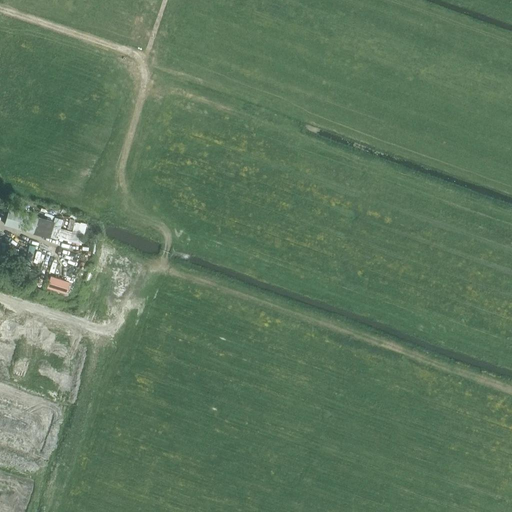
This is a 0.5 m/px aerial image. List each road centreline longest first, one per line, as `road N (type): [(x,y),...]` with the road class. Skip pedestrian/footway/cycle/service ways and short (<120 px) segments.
road 1 (track): [(143,58),(118,181),(137,212),(169,231),(172,242),(112,333),(0,301)]
road 2 (track): [(0,9),(143,58),(165,0)]
